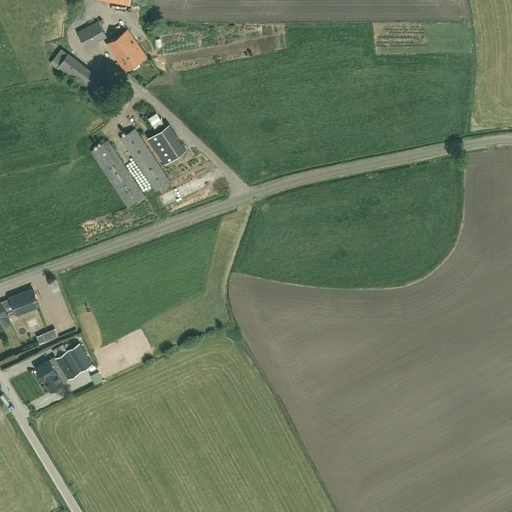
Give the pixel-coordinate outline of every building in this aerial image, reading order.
[(85,48),(106,37),(98,21),(77,31),(85,48)] [(124,70),(146,56),(128,29),(106,44),(124,70)] [(201,39),(165,43),(166,51),(202,46),(201,39)] [(104,81),(68,53),(62,48),(50,62),(93,95),(104,81)] [(157,112),(149,117),(156,128),(164,122),(157,112)] [(166,162),(186,149),(170,123),(149,137),(166,162)] [(156,189),(170,180),(135,127),(121,136),(156,189)] [(129,207),(146,196),(109,139),(92,150),(129,207)] [(184,190),(162,195),(165,207),(187,202),(184,190)] [(10,298),(16,313),(39,304),(33,289),(10,298)] [(0,327),(10,322),(6,314),(7,314),(0,302),(0,327)] [(42,333),(45,341),(58,335),(55,328),(42,333)] [(57,357),(68,350),(63,342),(53,349),(57,357)] [(68,350),(57,357),(55,359),(55,360),(57,362),(53,365),(56,372),(44,379),(50,390),(63,383),(62,381),(67,378),(93,363),(81,343),(68,350)] [(57,362),(55,360),(51,362),(49,359),(36,367),(40,374),(39,375),(41,379),(43,378),(43,379),(44,379),(56,372),(53,365),(57,362)]
